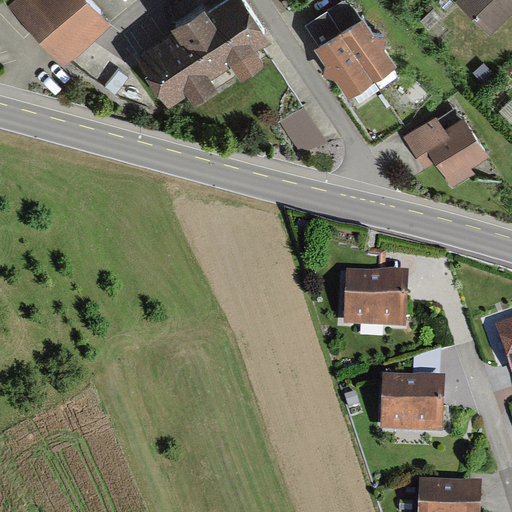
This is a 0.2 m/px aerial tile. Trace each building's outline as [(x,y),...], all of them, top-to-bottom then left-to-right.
[(88,0),(21,0),(9,11),(61,68),(110,23),(88,0)] [(173,35),(138,58),(170,107),(188,96),(195,106),(217,91),(210,80),(232,65),(241,79),(264,64),(256,52),(269,44),(240,0),(232,0),(209,15),(205,9),(171,31),(173,35)] [(511,0),(457,0),(455,3),(487,36),(511,11),(511,0)] [(306,25),(321,48),(342,34),(328,12),(306,25)] [(375,37),(363,20),(342,34),(335,38),(321,48),(315,51),(326,68),(324,76),(334,79),(350,101),(396,68),(384,51),(386,39),(375,37)] [(305,107),(282,122),(303,156),(326,141),(305,107)] [(484,162),(453,108),(409,134),(427,165),(436,159),(450,182),(484,162)] [(348,269),(347,321),(406,322),(406,270),(348,269)] [(511,318),(497,323),(511,366),(511,318)] [(414,357),(414,373),(439,374),(440,347),(414,357)] [(414,373),(385,372),(382,427),(442,430),(445,375),(439,374),(414,373)] [(479,511),(481,480),(419,477),(417,511),(479,511)]
